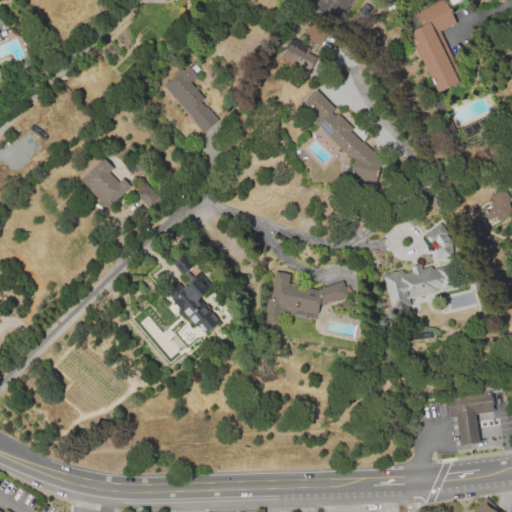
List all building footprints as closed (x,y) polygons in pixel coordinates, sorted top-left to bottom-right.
[(409,33),(421,27),(415,13),(443,0),(455,26),(436,35),(459,85),(438,95),(409,33)] [(365,4),(371,9),(363,20),(356,15),(365,4)] [(322,47),(306,37),(314,25),(329,35),(322,47)] [(0,32),(4,30),(6,34),(10,32),(13,37),(0,42),(0,32)] [(303,45),(293,65),(281,59),(291,39),(303,45)] [(202,133),(174,101),(170,105),(157,90),(168,80),(171,83),(177,78),(174,74),(180,69),(183,72),(188,67),(196,78),(190,83),(204,100),(199,104),(203,109),(205,108),(216,121),(202,133)] [(314,124),(319,118),(306,105),(318,92),(337,109),(334,112),(354,130),(351,132),(386,163),(373,177),(314,124)] [(463,127),(468,136),(475,133),(478,138),(489,133),(482,118),(463,127)] [(22,156),(0,178),(0,147),(7,140),(22,156)] [(107,209),(79,181),(102,159),(112,169),(108,173),(117,183),(121,179),(130,188),(107,209)] [(135,195),(145,185),(157,197),(147,207),(135,195)] [(481,207),(488,222),(511,210),(511,209),(502,188),(489,194),(493,202),(481,207)] [(423,237),(442,224),(449,234),(448,236),(454,244),(453,258),(439,264),(436,251),(439,247),(437,244),(431,248),(423,237)] [(176,259),(188,272),(183,277),(171,263),(176,259)] [(383,278),(402,273),(403,276),(411,274),(410,269),(422,267),(423,271),(433,269),(433,272),(459,266),(462,279),(472,277),(479,308),(440,316),(436,315),(432,313),(429,309),(426,297),(407,301),(409,307),(391,311),(383,278)] [(317,315),(280,309),(271,299),(275,272),(290,275),(286,291),(308,294),(343,283),(348,298),(318,306),(317,315)] [(166,294),(177,286),(182,292),(192,284),(204,298),(199,302),(220,326),(206,337),(198,327),(195,329),(166,294)] [(78,348),(107,374),(102,380),(73,354),(78,348)] [(69,358),(99,385),(94,390),(65,363),(69,358)] [(446,397),(491,391),(494,412),(475,414),(479,443),(459,446),(456,417),(448,418),(446,397)]
